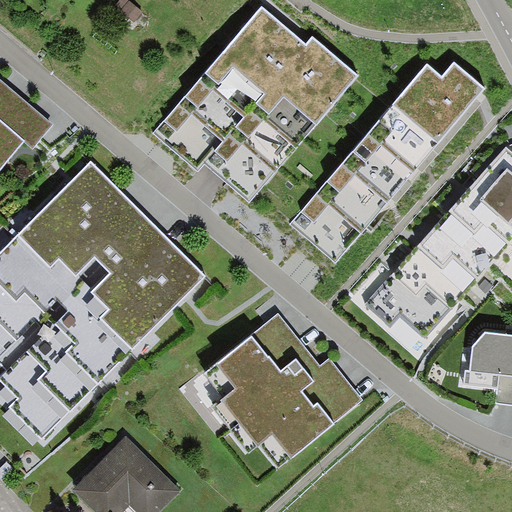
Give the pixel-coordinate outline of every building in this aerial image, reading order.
[(145,14),(128,1),(117,14),(134,28),(145,14)] [(306,50),(264,13),(158,135),(198,170),(206,161),(252,201),(357,80),(313,42),(306,50)] [(443,84),(428,72),(295,226),(338,263),(484,93),(456,69),(443,84)] [(51,127),(0,84),(0,171),(24,143),(32,150),(51,127)] [(511,153),(507,149),(370,308),(392,326),(401,315),(428,338),(511,240),(511,153)] [(203,281),(90,169),(0,259),(0,396),(44,441),(203,281)] [(320,364),(281,315),(202,378),(223,404),(213,411),(251,458),(261,450),(279,473),(366,404),(329,357),(320,364)] [(474,351),(471,375),(466,374),(465,387),(497,390),(496,404),(511,405),(511,341),(486,339),(474,351)] [(161,511),(180,494),(126,438),(74,494),(91,511),(127,511),(130,510),(132,511),(161,511)]
